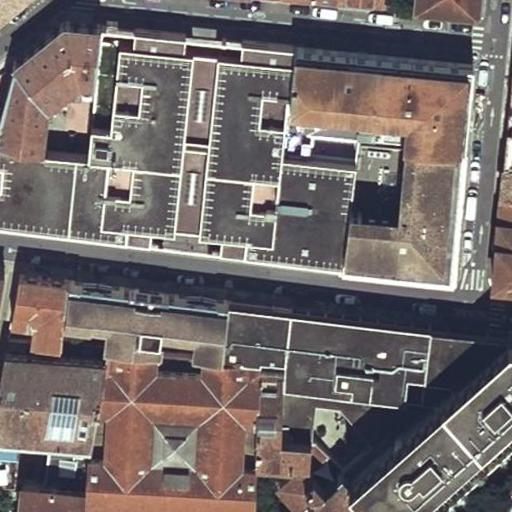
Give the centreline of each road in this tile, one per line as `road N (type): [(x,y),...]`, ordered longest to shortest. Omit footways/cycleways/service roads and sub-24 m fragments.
road 1 (residential): [(471,298),(17,246)]
road 2 (residential): [(498,44),(82,0)]
road 3 (residential): [(471,298),(498,44)]
